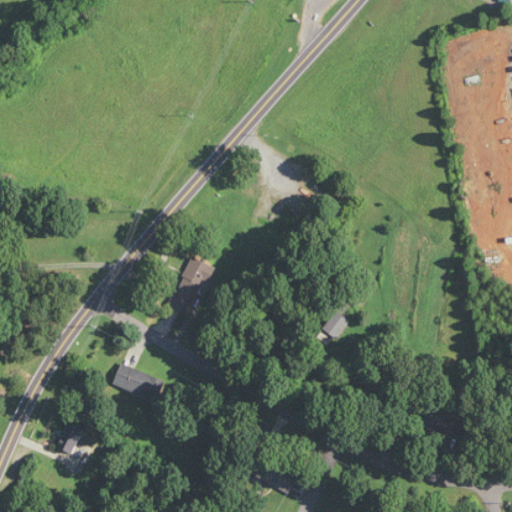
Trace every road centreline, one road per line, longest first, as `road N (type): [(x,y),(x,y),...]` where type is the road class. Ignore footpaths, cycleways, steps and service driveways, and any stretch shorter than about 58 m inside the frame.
road 1 (residential): [(325,441),(298,511),(485,488),(325,441),(170,352),(99,296)]
road 2 (tertiary): [(0,465),(76,324),(356,0)]
